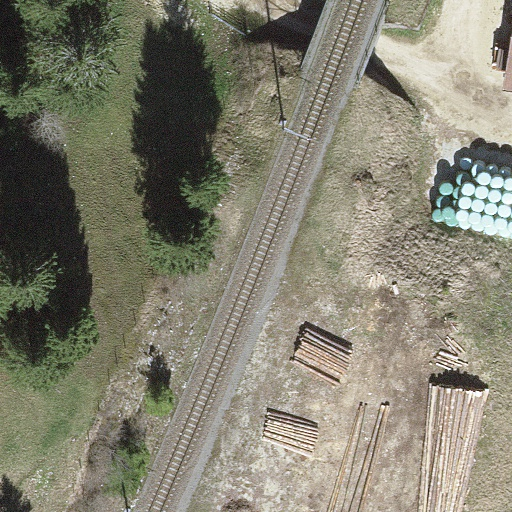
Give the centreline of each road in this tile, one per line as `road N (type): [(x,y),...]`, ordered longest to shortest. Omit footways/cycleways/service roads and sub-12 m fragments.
road 1 (track): [(265,0),(307,33),(511,110)]
road 2 (track): [(373,299),(405,328),(415,364),(407,417),(357,511)]
